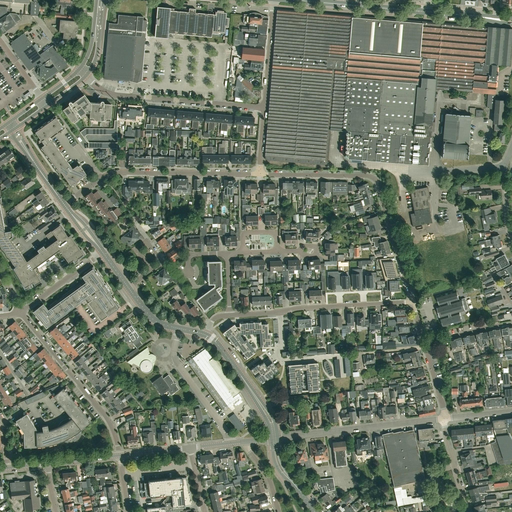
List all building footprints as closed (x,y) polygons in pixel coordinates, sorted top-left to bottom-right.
[(31,0),(30,15),(34,16),(39,16),(40,11),(40,5),(40,0),(31,0)] [(65,8),(65,0),(60,0),(60,1),(57,1),(57,4),(62,5),(61,13),(56,13),(56,17),(64,17),(64,14),(65,8)] [(168,33),(211,37),(212,33),(218,34),(219,33),(225,33),(226,27),(229,27),(229,18),(226,17),(227,13),(224,13),(224,11),(218,10),(217,12),(216,12),(215,14),(195,13),(196,9),(193,9),(189,8),(189,12),(174,11),(174,8),(167,8),(157,7),(155,37),(168,38),(168,33)] [(510,66),(511,41),(511,28),(277,9),(265,159),(268,160),(325,165),(325,164),(327,164),(330,130),(350,132),(348,159),(428,166),(430,141),(434,89),(488,93),(486,107),(494,107),(493,123),(494,123),(494,129),(494,132),(499,133),(502,133),(503,124),(501,123),(501,114),(504,113),(504,109),(502,108),(503,101),(495,100),(498,65),(510,66)] [(17,15),(16,14),(0,12),(0,27),(3,32),(17,24),(16,23),(20,20),(17,15)] [(241,32),(266,34),(266,33),(267,34),(268,17),(268,16),(268,17),(244,15),(244,14),(243,22),(248,22),(248,23),(249,23),(249,27),(242,27),(241,30),(241,32)] [(118,15),(118,22),(130,23),(131,16),(118,15)] [(131,16),(130,23),(143,24),(143,20),(143,17),(131,16)] [(78,34),(79,21),(60,20),(59,32),(64,33),(63,39),(76,40),(77,34),(78,34)] [(105,75),(105,78),(124,80),(134,82),(137,83),(142,81),(145,44),(147,20),(145,20),(143,20),(143,24),(130,23),(118,22),(118,24),(109,23),(108,33),(105,75)] [(266,34),(241,32),(234,31),(233,46),(253,47),(253,45),(265,46),(266,39),(266,35),(266,34)] [(25,35),(24,33),(11,43),(14,47),(16,50),(21,57),(29,69),(37,63),(40,67),(38,73),(44,80),(66,65),(65,64),(66,63),(53,45),(40,55),(25,35)] [(253,48),(253,47),(233,46),(232,46),(239,47),(239,52),(242,53),(241,58),(263,60),(264,50),(253,48)] [(262,70),(263,61),(251,60),(251,65),(244,65),(244,69),(262,70)] [(235,97),(247,98),(248,92),(248,89),(247,88),(245,86),(244,84),(242,83),(240,81),(237,78),(236,81),(235,97)] [(85,103),(81,98),(75,102),(74,101),(72,102),(71,102),(71,101),(70,102),(69,102),(69,103),(69,104),(70,105),(64,110),(73,123),(85,114),(85,113),(86,113),(86,112),(90,113),(90,119),(110,121),(112,105),(104,104),(104,103),(104,102),(103,102),(103,101),(102,101),(101,102),(101,103),(98,103),(98,104),(85,103)] [(142,112),(142,108),(130,107),(129,110),(120,109),(119,115),(120,115),(120,119),(132,120),(133,116),(142,117),(143,112),(142,112)] [(482,117),(483,110),(476,110),(476,108),(470,108),(470,115),(475,115),(475,116),(482,117)] [(442,156),(442,157),(467,159),(469,145),(467,145),(470,115),(445,113),(443,143),(443,145),(442,156)] [(73,171),(48,136),(63,126),(55,116),(35,131),(41,140),(39,141),(43,146),(41,148),(59,174),(61,172),(72,187),(87,175),(80,165),(73,171)] [(2,154),(8,162),(10,160),(9,159),(14,155),(9,148),(2,154)] [(107,155),(111,155),(112,155),(112,149),(110,149),(106,148),(103,148),(101,148),(101,150),(97,150),(97,152),(96,152),(95,153),(96,154),(97,154),(97,158),(103,158),(107,158),(107,155)] [(111,158),(110,158),(111,155),(107,155),(107,158),(103,158),(103,160),(102,162),(103,163),(103,164),(110,164),(111,158)] [(20,178),(25,174),(21,169),(16,173),(20,178)] [(26,190),(35,183),(30,176),(21,183),(26,190)] [(182,189),(182,179),(175,179),(175,183),(174,183),(174,184),(172,184),(171,193),(175,193),(175,191),(178,191),(179,189),(182,189)] [(182,179),(182,189),(188,189),(188,191),(191,191),(191,184),(189,184),(188,184),(188,179),(182,179)] [(132,190),(136,190),(136,192),(136,193),(140,193),(140,190),(140,180),(136,180),(136,181),(129,181),(129,185),(127,185),(124,186),(123,195),(127,200),(132,196),(132,193),(132,190)] [(140,180),(140,190),(145,190),(145,193),(153,193),(153,186),(149,186),(149,182),(144,182),(144,180),(140,180)] [(332,195),(347,196),(347,182),(321,182),(320,193),(324,193),(324,196),(328,197),(329,196),(329,195),(329,192),(332,192),(332,195)] [(251,193),(251,184),(245,184),(245,191),(242,191),(242,197),(245,197),(245,193),(251,193)] [(413,227),(432,223),(430,213),(427,198),(429,197),(427,187),(410,190),(414,213),(411,214),(413,227)] [(482,200),(482,199),(492,199),(492,191),(481,191),(481,188),(469,188),(470,194),(477,194),(477,200),(482,200)] [(89,202),(99,194),(97,191),(93,194),(91,192),(85,197),(89,202)] [(34,206),(45,197),(41,192),(35,196),(37,199),(32,203),(34,206)] [(92,207),(101,200),(99,202),(97,200),(101,197),(99,194),(89,202),(92,207)] [(113,204),(117,201),(113,195),(109,198),(113,204)] [(45,197),(34,206),(35,208),(40,204),(42,207),(49,203),(45,197)] [(8,230),(9,229),(16,226),(12,221),(8,224),(4,202),(2,202),(1,198),(0,198),(0,245),(15,267),(25,260),(10,239),(13,237),(12,231),(8,231),(8,230)] [(98,210),(108,204),(105,201),(103,203),(101,200),(92,207),(95,205),(98,210)] [(355,211),(363,209),(362,206),(363,206),(361,202),(353,205),(355,211)] [(102,215),(111,209),(109,211),(107,208),(110,207),(108,204),(98,210),(102,215)] [(495,217),(496,217),(496,213),(491,214),(489,207),(481,209),(483,218),(486,217),(487,223),(496,221),(495,217)] [(18,212),(15,208),(8,213),(12,217),(18,212)] [(49,222),(50,221),(58,215),(53,208),(48,212),(45,209),(44,210),(39,213),(39,214),(42,219),(45,217),(48,221),(49,222)] [(106,221),(119,211),(117,208),(113,211),(111,209),(102,215),(106,221)] [(242,215),(246,215),(246,225),(252,225),(252,216),(248,216),(248,212),(246,212),(246,208),(242,208),(242,215)] [(119,211),(106,221),(108,219),(112,224),(119,219),(117,217),(121,214),(119,211)] [(369,225),(379,222),(377,216),(374,217),(373,214),(363,217),(365,223),(368,222),(369,225)] [(52,224),(50,221),(49,222),(48,221),(38,228),(40,232),(52,224)] [(379,222),(369,225),(365,227),(366,229),(367,230),(368,235),(379,232),(378,229),(381,229),(379,222)] [(15,267),(12,269),(25,291),(33,286),(32,284),(33,283),(35,285),(41,281),(34,269),(45,260),(47,262),(49,261),(48,259),(60,250),(69,263),(73,260),(75,263),(85,255),(85,254),(84,254),(70,235),(68,237),(60,225),(46,235),(52,243),(45,248),(43,246),(37,250),(39,253),(27,262),(25,260),(15,267)] [(139,238),(135,233),(138,231),(134,225),(129,229),(131,232),(125,236),(124,236),(122,238),(121,240),(123,242),(125,242),(128,240),(131,244),(139,238)] [(166,228),(163,225),(152,233),(156,238),(162,234),(161,232),(166,228)] [(231,237),(231,246),(237,246),(237,235),(240,235),(239,229),(236,229),(236,233),(235,233),(235,232),(233,231),(230,231),(231,237)] [(204,239),(204,236),(203,230),(200,230),(200,236),(195,236),(195,248),(201,248),(201,239),(204,239)] [(312,232),(312,241),(318,241),(318,236),(320,236),(320,230),(316,230),(316,232),(312,232)] [(325,238),(329,234),(331,232),(329,230),(327,232),(322,236),(325,238)] [(291,244),(291,234),(285,235),(285,231),(282,231),(282,237),(285,237),(285,244),(291,244)] [(484,244),(501,240),(499,235),(491,237),(492,239),(490,240),(484,241),(484,244)] [(194,248),(195,248),(195,236),(183,236),(184,244),(189,244),(189,248),(190,248),(190,249),(194,249),(194,248)] [(164,245),(168,242),(166,240),(164,237),(158,242),(161,246),(162,245),(163,246),(164,245)] [(380,248),(388,245),(387,241),(381,243),(380,237),(372,238),(372,242),(374,242),(374,246),(375,246),(375,248),(379,247),(380,248)] [(163,246),(162,245),(161,246),(165,251),(173,245),(171,242),(170,240),(168,242),(164,245),(163,246)] [(334,249),(338,249),(337,243),(335,243),(335,240),(329,240),(329,243),(325,243),(325,249),(334,249)] [(388,245),(380,248),(380,251),(376,252),(377,256),(381,255),(390,253),(388,245)] [(177,252),(175,249),(167,254),(171,260),(179,254),(181,252),(179,250),(177,252)] [(486,258),(499,254),(498,250),(485,254),(486,258)] [(495,266),(507,260),(504,254),(497,258),(497,259),(493,262),(495,266)] [(385,270),(396,270),(395,265),(395,266),(395,265),(394,265),(393,261),(390,261),(390,258),(379,259),(381,266),(384,266),(385,270)] [(314,260),(315,269),(318,269),(318,272),(321,271),(321,276),(325,276),(324,270),(321,270),(320,259),(314,260)] [(256,269),(258,269),(258,260),(252,260),(252,263),(249,263),(249,277),(252,277),(252,275),(256,275),(256,269)] [(288,274),(294,274),(294,260),(288,261),(288,271),(285,271),(285,277),(289,277),(288,274)] [(303,277),(303,270),(300,270),(300,260),(294,260),(294,274),(300,273),(300,277),(303,277)] [(311,270),(315,269),(314,260),(308,261),(309,269),(306,270),(303,270),(303,277),(303,279),(305,279),(306,278),(306,274),(312,273),(311,270)] [(507,260),(495,266),(490,269),(492,271),(496,269),(497,271),(502,268),(501,268),(509,264),(507,260)] [(222,286),(221,261),(203,262),(204,285),(212,284),(212,286),(213,287),(196,300),(205,312),(223,300),(222,297),(218,291),(222,288),(221,287),(222,286)] [(249,277),(249,263),(246,263),(246,261),(240,261),(240,270),(240,273),(243,273),(244,273),(244,271),(246,271),(246,279),(249,279),(249,277)] [(273,270),(276,270),(276,261),(270,261),(270,272),(267,272),(267,276),(267,278),(271,278),(270,274),(273,274),(273,270)] [(285,277),(285,271),(282,271),(282,261),(276,261),(276,270),(276,274),(282,274),(282,277),(285,277)] [(509,273),(511,271),(511,264),(500,272),(502,275),(505,273),(506,275),(509,273)] [(107,317),(108,316),(120,307),(117,304),(116,305),(112,299),(113,298),(111,295),(113,293),(110,290),(109,291),(105,285),(106,284),(101,277),(100,278),(95,272),(97,271),(93,267),(83,274),(84,275),(82,277),(84,279),(85,281),(79,285),(80,287),(74,291),(73,290),(69,292),(70,294),(64,298),(63,297),(57,302),(58,303),(55,305),(54,304),(50,306),(47,308),(45,306),(43,304),(33,312),(36,316),(38,315),(44,323),(43,324),(46,328),(54,322),(55,321),(86,299),(89,303),(88,303),(101,321),(107,317)] [(168,275),(164,270),(156,276),(160,282),(163,283),(168,280),(170,282),(175,279),(171,273),(168,275)] [(361,270),(357,270),(357,274),(352,274),(353,287),(360,287),(360,284),(360,281),(362,281),(361,270)] [(397,273),(396,270),(385,270),(386,274),(383,274),(385,281),(394,280),(394,277),(397,277),(396,274),(397,274),(397,273)] [(338,281),(338,273),(338,271),(332,272),(332,278),(328,278),(328,289),(335,288),(335,285),(335,281),(338,281)] [(338,273),(338,281),(339,282),(342,282),(342,285),(342,288),(349,288),(348,276),(342,276),(342,272),(338,273)] [(373,282),(377,282),(377,281),(376,272),(370,273),(370,275),(365,276),(366,287),(373,286),(373,282)] [(487,277),(483,280),(482,280),(485,284),(493,279),(491,275),(487,277)] [(387,290),(384,290),(385,296),(391,295),(390,291),(398,291),(398,286),(399,285),(398,281),(387,281),(387,290)] [(462,321),(460,312),(465,311),(465,309),(468,308),(465,298),(462,299),(459,299),(456,290),(437,296),(440,305),(436,306),(438,313),(437,313),(439,318),(440,317),(440,318),(443,327),(462,321)] [(276,303),(282,303),(282,295),(284,295),(284,291),(279,292),(279,293),(275,294),(276,296),(275,296),(276,303)] [(504,302),(504,300),(502,295),(496,297),(487,300),(488,305),(490,309),(497,307),(497,305),(504,302)] [(181,308),(178,303),(174,297),(173,297),(171,300),(168,302),(170,305),(172,304),(177,311),(181,308)] [(190,310),(189,309),(185,303),(182,305),(182,304),(179,302),(178,303),(181,308),(185,314),(190,310)] [(190,310),(194,316),(199,313),(194,305),(189,309),(190,310)] [(345,334),(348,334),(348,332),(351,332),(350,326),(351,326),(350,322),(354,322),(353,313),(352,313),(352,312),(350,312),(349,313),(346,314),(347,322),(348,325),(345,326),(345,334)] [(377,313),(373,313),(373,314),(370,314),(371,324),(371,325),(375,325),(375,327),(382,327),(381,321),(378,321),(378,313),(377,313)] [(363,317),(363,314),(360,314),(360,315),(357,315),(357,325),(361,325),(361,327),(368,326),(368,319),(365,319),(365,317),(363,317)] [(321,328),(326,328),(325,315),(321,315),(321,326),(316,327),(317,336),(321,336),(321,333),(322,333),(321,328)] [(388,326),(396,326),(396,322),(397,322),(397,323),(407,322),(406,315),(405,315),(405,316),(396,316),(397,319),(387,320),(388,326)] [(341,326),(342,326),(341,316),(333,316),(334,327),(340,326),(341,326)] [(317,336),(316,327),(313,327),(312,327),(311,319),(304,319),(305,327),(305,330),(313,330),(313,334),(316,334),(316,336),(317,336)] [(12,331),(19,325),(15,321),(9,326),(9,327),(12,331)] [(125,338),(135,331),(131,325),(132,325),(129,321),(121,326),(124,331),(126,333),(123,335),(125,338)] [(234,324),(223,332),(224,333),(224,332),(228,338),(232,343),(232,344),(236,349),(239,348),(242,353),(243,353),(247,358),(246,358),(247,359),(255,353),(255,352),(254,352),(246,341),(244,343),(237,333),(238,332),(240,332),(240,333),(261,332),(262,347),(262,348),(272,347),(272,346),(271,346),(271,340),(271,339),(271,340),(271,333),(268,333),(268,323),(267,323),(267,324),(261,324),(261,322),(260,322),(254,322),(253,322),(247,323),(247,322),(246,322),(246,323),(240,323),(239,323),(240,326),(236,327),(234,324)] [(63,329),(66,326),(64,324),(61,327),(61,326),(58,329),(56,327),(50,332),(53,337),(60,331),(63,329)] [(13,335),(14,336),(22,330),(19,325),(12,331),(14,333),(13,335)] [(400,332),(410,332),(409,325),(399,326),(399,329),(395,329),(395,332),(390,332),(391,336),(398,336),(398,332),(400,332)] [(109,329),(113,334),(118,331),(114,326),(109,329)] [(508,327),(502,328),(504,336),(504,340),(507,339),(507,343),(508,347),(511,346),(508,327)] [(81,337),(84,334),(86,333),(82,328),(77,332),(81,337)] [(495,347),(498,347),(497,344),(495,329),(489,330),(491,339),(493,338),(495,347)] [(15,340),(18,338),(20,340),(26,335),(22,330),(14,336),(14,337),(13,338),(15,340)] [(57,341),(63,336),(60,331),(53,337),(57,341)] [(137,348),(142,344),(140,341),(143,339),(140,335),(139,336),(135,331),(125,338),(124,339),(126,342),(126,341),(127,341),(131,338),(133,341),(132,341),(135,345),(137,348)] [(482,348),(485,347),(482,332),(476,333),(478,342),(478,341),(479,344),(481,345),(482,348)] [(61,346),(67,340),(65,338),(68,336),(69,336),(67,333),(63,336),(57,341),(61,346)] [(21,347),(30,339),(26,335),(20,340),(17,342),(21,347)] [(407,337),(407,335),(400,336),(401,342),(403,341),(408,341),(409,344),(416,342),(414,336),(408,337),(407,337)] [(473,350),(472,350),(469,335),(463,337),(465,345),(468,344),(470,351),(471,355),(474,355),(474,354),(473,350)] [(383,349),(395,348),(395,342),(388,342),(387,337),(382,337),(383,349)] [(27,349),(34,344),(30,339),(21,347),(24,351),(21,354),(24,352),(27,349)] [(455,357),(457,362),(460,361),(460,358),(460,356),(460,353),(456,339),(450,340),(453,348),(451,350),(452,351),(453,352),(454,352),(455,357)] [(64,351),(71,345),(67,340),(61,346),(62,347),(61,348),(64,351)] [(4,353),(10,347),(8,344),(1,349),(4,353)] [(29,351),(31,353),(37,348),(34,344),(27,349),(24,352),(21,354),(22,356),(25,354),(26,354),(29,351)] [(68,355),(74,349),(71,345),(64,351),(66,354),(67,353),(68,355)] [(150,354),(147,348),(147,347),(127,362),(131,365),(134,363),(140,367),(140,368),(141,369),(141,370),(142,370),(142,371),(143,371),(143,372),(144,372),(145,372),(146,373),(147,373),(148,373),(149,372),(150,372),(151,371),(152,370),(152,369),(153,369),(153,368),(153,367),(153,366),(153,365),(153,364),(152,363),(153,363),(154,362),(155,362),(155,361),(156,360),(156,359),(156,358),(156,357),(155,356),(155,355),(154,355),(154,354),(153,354),(152,354),(151,354),(150,354)] [(41,358),(47,353),(44,348),(38,353),(34,356),(35,357),(38,361),(38,360),(41,358)] [(74,349),(68,355),(72,359),(78,354),(76,352),(78,350),(77,348),(74,349)] [(128,355),(129,357),(134,354),(139,350),(137,348),(133,351),(128,355)] [(213,358),(205,348),(192,358),(229,408),(242,398),(239,393),(241,392),(215,356),(213,358)] [(412,358),(420,355),(418,351),(410,353),(407,354),(407,352),(400,354),(400,355),(397,355),(398,359),(398,358),(398,359),(400,358),(400,359),(404,358),(404,359),(409,358),(412,358)] [(51,357),(47,353),(41,358),(45,363),(51,357)] [(11,363),(13,361),(16,358),(13,355),(7,359),(10,363),(11,363)] [(365,365),(375,364),(374,355),(364,356),(365,365)] [(48,367),(55,362),(51,357),(45,363),(48,367)] [(78,367),(84,362),(80,358),(74,362),(78,367)] [(258,364),(250,369),(253,372),(258,380),(260,383),(266,379),(267,380),(273,375),(272,374),(278,370),(276,367),(275,367),(269,358),(260,365),(258,364)] [(14,361),(11,363),(15,368),(20,364),(16,359),(14,361)] [(421,360),(413,363),(405,365),(407,369),(414,367),(422,365),(421,360)] [(52,372),(58,366),(55,362),(48,367),(46,369),(48,371),(50,369),(52,372)] [(82,372),(88,367),(84,362),(78,367),(82,372)] [(301,364),(288,365),(288,366),(289,372),(289,373),(290,379),(289,379),(289,380),(290,380),(290,386),(290,387),(291,393),(290,393),(290,394),(301,393),(301,392),(300,392),(299,370),(308,370),(309,391),(309,392),(320,391),(319,391),(319,384),(318,384),(318,377),(317,370),(318,370),(317,370),(317,363),(306,364),(301,364)] [(7,366),(3,369),(7,375),(11,372),(7,366)] [(53,379),(54,378),(56,376),(62,371),(58,366),(52,372),(54,374),(51,376),(53,379)] [(86,377),(92,372),(88,367),(82,372),(86,377)] [(419,373),(424,372),(423,367),(414,369),(407,371),(408,374),(415,372),(416,375),(419,374),(419,373)] [(62,371),(56,376),(59,380),(56,382),(57,384),(60,381),(60,380),(66,375),(62,371)] [(108,374),(106,376),(94,386),(98,391),(107,383),(105,381),(111,376),(114,373),(112,371),(109,373),(108,374)] [(90,381),(96,377),(92,372),(86,377),(90,381)] [(411,380),(425,376),(424,372),(419,373),(419,374),(416,375),(411,377),(412,379),(411,379),(411,380)] [(511,388),(510,389),(509,373),(503,374),(504,386),(505,389),(506,389),(507,405),(511,404),(511,388)] [(36,378),(33,374),(31,375),(25,380),(28,384),(34,379),(36,378)] [(94,386),(106,376),(105,374),(98,379),(96,377),(90,381),(94,386)] [(179,389),(169,375),(164,378),(161,375),(152,382),(162,396),(168,391),(171,395),(179,389)] [(413,393),(429,389),(427,385),(417,387),(417,384),(410,386),(411,392),(413,392),(413,393)] [(119,387),(117,385),(109,392),(106,389),(101,394),(104,399),(119,387)] [(108,403),(114,399),(112,396),(116,394),(116,393),(118,391),(121,389),(119,386),(119,387),(104,399),(108,403)] [(91,422),(63,388),(53,396),(72,418),(72,419),(70,418),(69,418),(68,418),(67,419),(66,419),(65,419),(64,420),(63,420),(62,421),(61,422),(60,423),(59,424),(59,425),(58,426),(58,427),(55,428),(54,429),(49,430),(47,425),(42,426),(43,431),(36,432),(36,429),(27,414),(16,421),(24,433),(24,447),(36,447),(37,447),(37,448),(38,448),(39,449),(40,449),(41,449),(42,449),(43,449),(44,449),(45,449),(46,448),(47,447),(48,446),(49,446),(49,445),(57,443),(62,441),(63,441),(64,441),(65,442),(66,442),(67,443),(68,443),(69,443),(71,443),(72,443),(73,443),(74,442),(75,442),(76,441),(77,441),(77,440),(78,439),(79,439),(80,438),(80,437),(81,436),(81,435),(81,434),(82,433),(82,432),(82,431),(82,430),(82,429),(91,422)] [(15,392),(18,397),(23,394),(20,389),(15,392)] [(429,389),(413,393),(414,397),(420,396),(427,394),(426,391),(429,390),(429,389)] [(427,400),(431,399),(430,395),(421,397),(422,399),(417,399),(417,398),(415,398),(416,403),(420,402),(422,401),(424,400),(425,402),(427,402),(427,400)] [(8,396),(2,400),(6,405),(8,404),(10,407),(12,405),(10,402),(11,402),(8,396)] [(112,408),(124,398),(123,396),(120,398),(116,401),(114,399),(108,403),(112,408)] [(123,402),(126,400),(124,398),(112,408),(114,410),(113,411),(116,415),(120,411),(119,410),(125,405),(123,402)] [(396,407),(387,407),(386,401),(384,402),(385,407),(386,417),(396,416),(395,413),(396,412),(396,407)] [(339,417),(338,414),(337,414),(336,408),(328,409),(330,422),(338,421),(337,417),(339,417)] [(312,425),(322,424),(320,409),(311,410),(312,425)] [(294,414),(293,411),(287,412),(289,426),(290,426),(291,427),(293,427),(293,425),(294,425),(299,424),(298,413),(294,414)] [(242,426),(251,423),(249,417),(240,420),(242,426)] [(511,437),(510,432),(509,432),(506,419),(493,420),(494,429),(497,438),(499,444),(500,447),(501,450),(502,453),(503,456),(504,459),(505,464),(506,465),(511,464),(511,437)] [(159,441),(166,440),(165,431),(168,431),(167,424),(161,425),(162,432),(158,433),(159,441)] [(202,436),(211,435),(210,424),(201,425),(202,436)] [(179,431),(178,425),(175,425),(176,431),(173,431),(174,439),(180,438),(180,436),(181,436),(181,432),(179,432),(179,431)] [(129,444),(137,443),(136,430),(136,426),(130,427),(131,436),(128,436),(129,444)] [(188,438),(196,437),(195,427),(187,428),(188,438)] [(418,432),(414,433),(418,448),(424,447),(425,450),(430,449),(429,446),(427,446),(427,441),(434,440),(433,427),(418,429),(418,432)] [(144,442),(153,442),(152,431),(143,432),(144,442)] [(393,434),(382,436),(383,440),(386,451),(387,455),(394,487),(393,487),(393,488),(398,506),(426,501),(425,496),(411,498),(411,496),(407,497),(406,489),(408,488),(409,491),(427,487),(426,483),(425,479),(422,467),(418,448),(414,433),(414,431),(404,433),(404,432),(393,435),(393,434)] [(375,449),(374,450),(374,456),(380,455),(379,449),(383,449),(383,446),(382,446),(381,441),(383,440),(382,436),(380,436),(375,437),(375,441),(374,441),(375,444),(375,449)] [(368,455),(372,455),(371,444),(370,444),(369,437),(361,438),(361,439),(357,440),(358,444),(356,444),(357,456),(362,455),(362,451),(367,450),(368,455)] [(350,455),(350,454),(350,452),(350,449),(346,449),(345,441),(332,442),(333,451),(335,466),(337,466),(337,468),(343,467),(343,465),(348,465),(347,455),(350,455)] [(315,460),(328,458),(326,447),(324,447),(323,444),(311,445),(312,453),(312,457),(315,457),(315,460)] [(305,453),(304,450),(296,452),(298,462),(299,461),(300,464),(305,462),(307,468),(311,467),(309,458),(308,459),(306,453),(305,453)] [(462,461),(472,459),(471,455),(474,454),(473,450),(467,451),(468,453),(461,455),(462,458),(461,459),(462,461)] [(243,455),(243,452),(242,452),(237,452),(238,460),(239,460),(240,466),(244,466),(244,462),(245,461),(246,460),(246,459),(246,458),(245,457),(244,456),(244,455),(243,455)] [(229,466),(227,453),(220,453),(221,462),(223,462),(223,466),(227,466),(227,467),(229,466)] [(207,463),(206,455),(200,456),(201,464),(204,463),(205,469),(202,469),(204,476),(210,474),(208,468),(207,463)] [(472,459),(462,461),(463,464),(464,465),(465,467),(475,464),(476,467),(484,464),(484,461),(477,463),(476,461),(473,462),(472,459)] [(108,468),(101,469),(103,482),(106,482),(105,479),(113,478),(113,475),(111,475),(111,472),(109,472),(109,469),(108,469),(108,468)] [(103,482),(101,469),(95,469),(96,477),(96,480),(100,480),(100,485),(103,485),(103,482)] [(484,474),(483,471),(477,473),(478,473),(475,474),(474,470),(466,472),(468,479),(481,475),(484,474)] [(71,486),(69,473),(66,473),(66,472),(62,472),(62,477),(63,477),(64,481),(67,480),(67,483),(66,483),(66,484),(66,487),(71,487),(71,486)] [(69,473),(71,486),(74,485),(73,480),(77,479),(78,478),(78,476),(76,476),(76,472),(69,473)] [(481,475),(468,479),(470,485),(477,483),(476,479),(479,479),(482,478),(481,475)] [(144,482),(140,483),(142,498),(146,497),(169,495),(172,494),(173,505),(173,511),(181,510),(186,510),(185,506),(193,506),(187,477),(182,478),(182,477),(173,478),(148,481),(148,482),(144,482)] [(252,488),(255,487),(263,485),(261,479),(253,481),(254,481),(251,482),(251,485),(252,488)] [(39,497),(37,497),(35,480),(24,481),(10,483),(12,500),(24,499),(25,511),(33,510),(33,509),(40,508),(39,497)] [(233,483),(224,485),(224,486),(217,488),(217,491),(224,489),(224,490),(231,488),(232,490),(234,489),(233,483)] [(107,486),(107,487),(103,487),(104,491),(96,492),(97,495),(102,494),(115,492),(114,485),(107,486)] [(255,487),(252,488),(253,493),(254,493),(257,493),(265,491),(263,485),(255,487)] [(487,486),(478,488),(478,487),(470,490),(471,496),(479,493),(479,492),(488,490),(487,486)] [(210,494),(209,495),(210,497),(211,497),(211,500),(219,498),(224,497),(224,494),(223,494),(218,495),(218,492),(213,493),(210,494)] [(77,493),(63,496),(64,502),(71,500),(70,497),(75,496),(77,495),(77,493)] [(483,493),(479,493),(471,496),(473,502),(485,499),(484,496),(487,495),(487,493),(483,493)] [(328,496),(326,494),(321,497),(325,502),(324,503),(326,506),(327,505),(332,502),(330,499),(331,498),(329,496),(328,496)] [(349,494),(342,499),(345,503),(352,498),(349,494)] [(268,502),(266,496),(259,498),(258,496),(252,497),(253,504),(259,502),(260,504),(268,502)] [(100,507),(117,504),(116,498),(107,499),(108,502),(106,502),(107,503),(99,504),(100,507)] [(211,500),(210,501),(211,503),(212,503),(213,506),(221,504),(227,503),(228,502),(234,501),(233,498),(228,499),(220,501),(219,498),(211,500)] [(355,511),(358,509),(355,505),(358,503),(357,501),(348,508),(345,510),(343,511),(342,511),(355,511)] [(485,509),(487,509),(485,509),(484,507),(486,507),(486,508),(492,508),(491,505),(497,504),(497,501),(493,501),(486,503),(486,504),(483,505),(475,507),(476,511),(485,509)]
